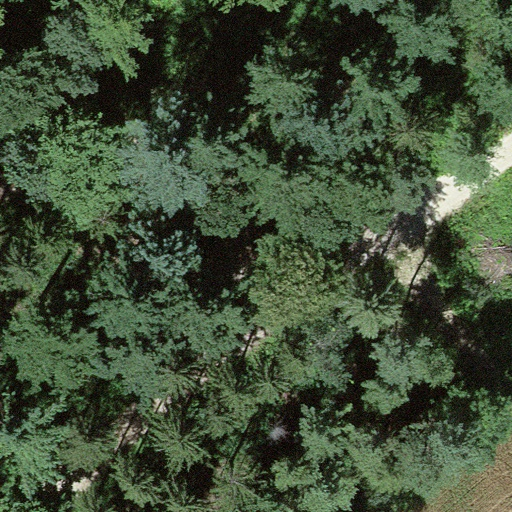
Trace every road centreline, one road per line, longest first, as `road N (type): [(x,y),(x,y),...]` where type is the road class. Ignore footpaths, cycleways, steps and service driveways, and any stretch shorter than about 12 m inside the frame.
road 1 (track): [(390,220),(107,439),(35,511)]
road 2 (track): [(390,220),(180,159),(237,240),(243,274),(229,339)]
road 3 (track): [(390,220),(511,375)]
road 4 (track): [(180,159),(115,142),(54,150),(0,186)]
road 5 (track): [(511,141),(390,220)]
